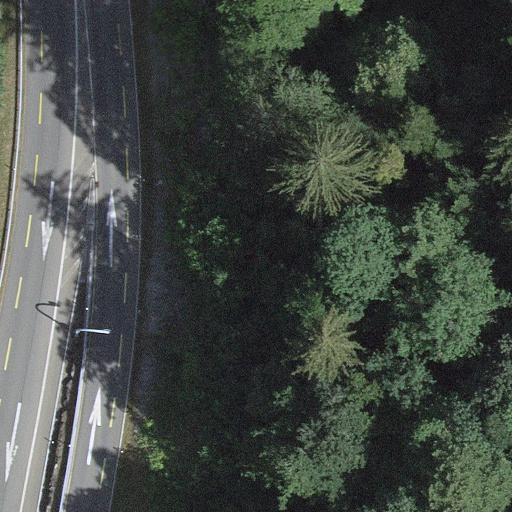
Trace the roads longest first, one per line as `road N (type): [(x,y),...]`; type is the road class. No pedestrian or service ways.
road 1 (primary): [(85,511),(116,275),(102,0)]
road 2 (primary): [(51,0),(42,232),(0,472)]
